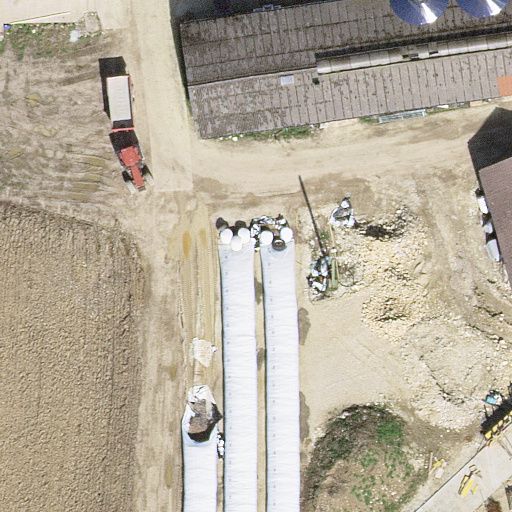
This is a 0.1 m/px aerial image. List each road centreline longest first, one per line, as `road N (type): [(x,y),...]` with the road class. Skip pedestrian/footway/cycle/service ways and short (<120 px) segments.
road 1 (track): [(511,143),(178,170),(148,0)]
road 2 (track): [(137,511),(178,170)]
